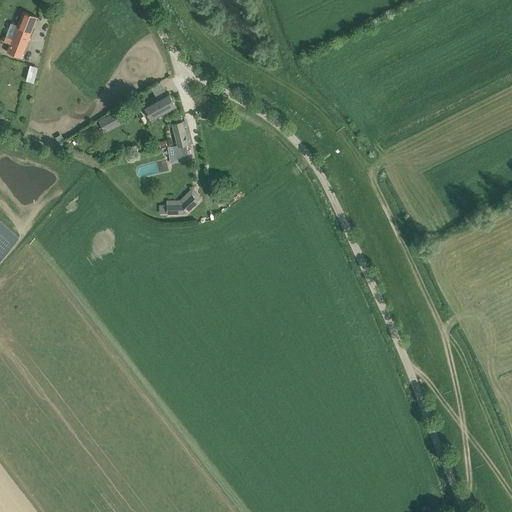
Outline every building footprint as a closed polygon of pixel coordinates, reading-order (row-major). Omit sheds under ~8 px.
[(8,52),(21,57),(37,17),(24,11),(18,25),(12,23),(4,41),(11,44),(8,52)] [(26,79),(34,82),(38,66),(30,64),(26,79)] [(163,82),(152,87),(156,98),(167,94),(163,82)] [(144,106),(152,120),(177,107),(169,93),(144,106)] [(204,107),(198,109),(200,115),(206,114),(204,107)] [(126,121),(120,109),(99,120),(105,132),(126,121)] [(182,117),(170,120),(171,126),(174,126),(177,141),(175,142),(178,157),(187,155),(185,144),(188,144),(182,117)] [(187,213),(199,201),(192,194),(182,204),(167,204),(168,214),(187,213)] [(0,222),(0,257),(17,238),(0,222)]
